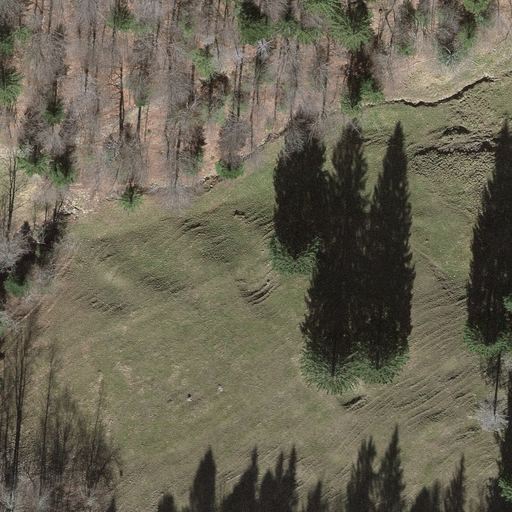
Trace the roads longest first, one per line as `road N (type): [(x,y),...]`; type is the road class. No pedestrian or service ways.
road 1 (track): [(0,177),(81,130),(375,0)]
road 2 (track): [(0,217),(55,198),(109,210),(211,195),(314,139),(387,116)]
